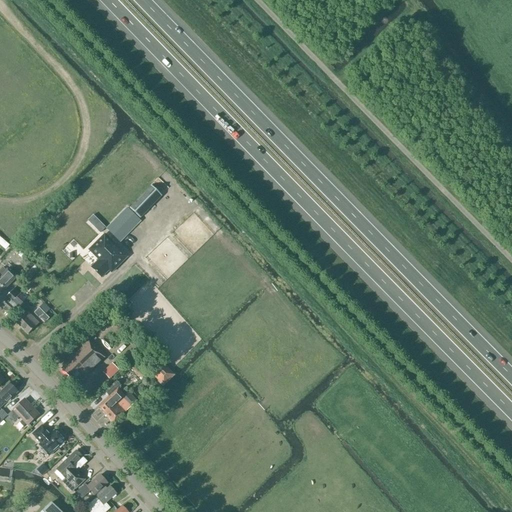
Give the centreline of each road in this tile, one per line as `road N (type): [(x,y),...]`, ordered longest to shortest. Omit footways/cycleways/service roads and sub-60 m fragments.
road 1 (motorway): [(107,0),(511,413)]
road 2 (motorway): [(511,376),(141,0)]
road 3 (unclassified): [(511,265),(252,0)]
road 4 (tertiary): [(162,511),(0,336)]
